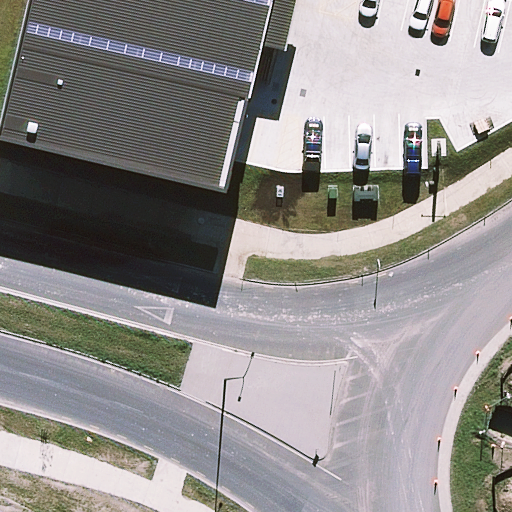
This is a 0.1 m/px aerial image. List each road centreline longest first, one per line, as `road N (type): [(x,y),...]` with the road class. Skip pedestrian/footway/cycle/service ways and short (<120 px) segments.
road 1 (tertiary): [(0,242),(217,302),(308,317),(469,304)]
road 2 (tertiary): [(324,511),(178,420),(0,355)]
road 3 (tertiary): [(409,511),(411,410),(434,350),(469,304)]
